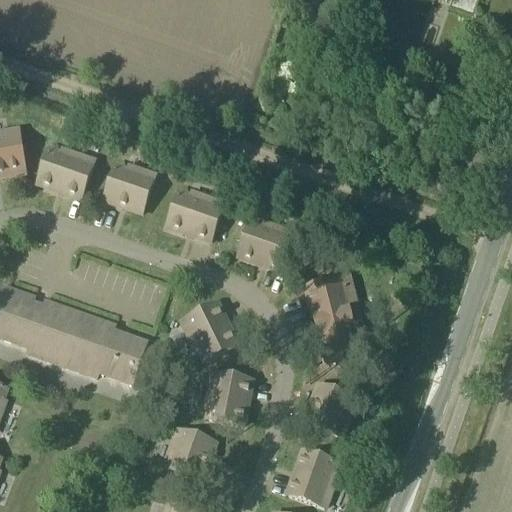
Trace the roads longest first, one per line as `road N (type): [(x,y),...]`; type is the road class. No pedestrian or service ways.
road 1 (track): [(492,240),(0,62)]
road 2 (tertiary): [(398,511),(511,184)]
